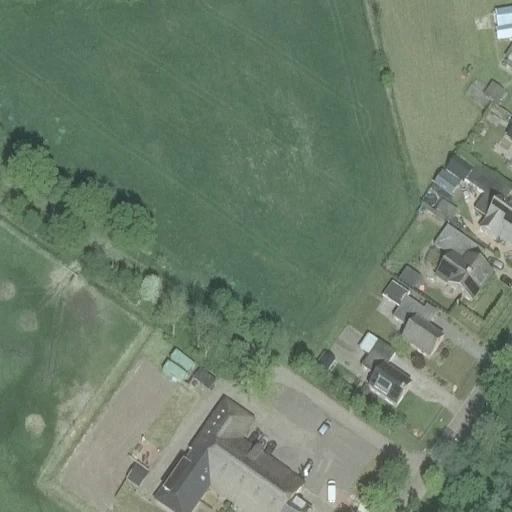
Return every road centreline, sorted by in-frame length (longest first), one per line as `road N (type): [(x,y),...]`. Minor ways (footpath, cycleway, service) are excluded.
road 1 (track): [(242,346),(0,171)]
road 2 (tertiary): [(400,511),(511,352)]
